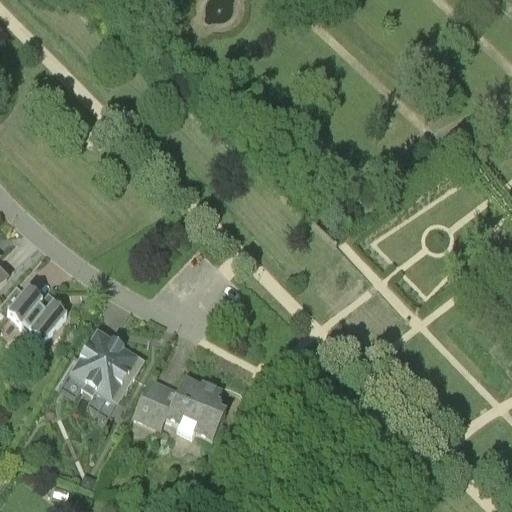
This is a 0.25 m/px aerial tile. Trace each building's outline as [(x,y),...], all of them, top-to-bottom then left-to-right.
[(469,167),(462,172),(487,204),(511,236),(511,208),(500,194),(476,162),(469,167)] [(66,321),(46,304),(45,303),(40,308),(27,297),(24,301),(15,293),(0,310),(0,328),(6,321),(20,334),(22,331),(42,349),(66,321)] [(109,352),(112,347),(111,348),(97,338),(71,379),(97,396),(101,389),(121,402),(142,368),(137,364),(137,363),(136,363),(122,355),(123,354),(122,353),(119,358),(109,352)] [(176,402),(149,389),(132,423),(147,431),(152,420),(177,433),(175,437),(192,445),(194,441),(211,449),(224,423),(218,420),(220,415),(219,410),(216,409),(221,398),(201,388),(199,392),(184,385),(176,402)] [(81,480),(76,491),(87,496),(92,485),(81,480)]
